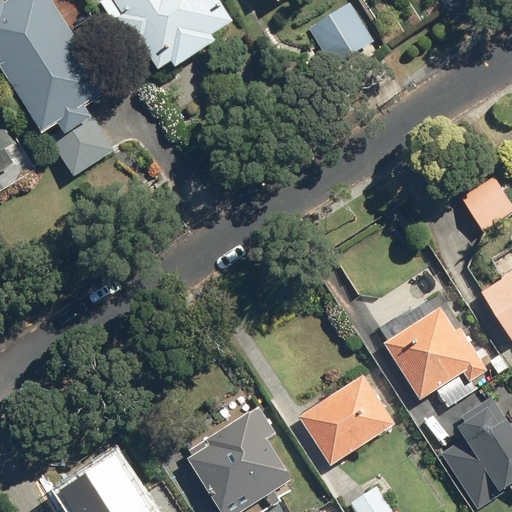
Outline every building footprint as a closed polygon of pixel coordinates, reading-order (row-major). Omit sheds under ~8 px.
[(3,0),(0,0),(0,64),(75,177),(117,150),(86,105),(112,88),(64,16),(44,29),(35,16),(21,26),(3,0)] [(114,0),(125,16),(120,19),(141,50),(145,47),(161,71),(174,62),(178,69),(220,42),(217,37),(237,24),(221,0),(114,0)] [(439,0),(448,12),(465,0),(439,0)] [(350,4),(308,30),(333,69),(375,43),(350,4)] [(0,114),(0,155),(19,144),(0,114)] [(511,205),(494,177),(461,198),(483,232),(511,214),(511,205)] [(511,269),(479,290),(511,341),(511,269)] [(441,307),(384,344),(421,401),(465,374),(471,383),(489,372),(469,340),(464,343),(441,307)] [(365,375),(299,417),(331,467),(397,425),(365,375)] [(511,427),(492,396),(455,419),(467,439),(443,454),(477,509),(511,487),(511,427)] [(207,440),(210,445),(188,459),(222,511),(226,511),(250,497),(256,505),(295,479),(269,439),(277,434),(259,407),(207,440)] [(149,511),(116,457),(59,492),(70,511),(149,511)] [(392,511),(376,487),(350,504),(355,511),(392,511)]
